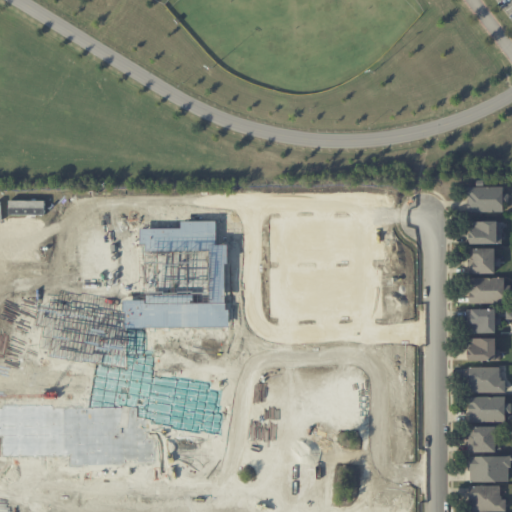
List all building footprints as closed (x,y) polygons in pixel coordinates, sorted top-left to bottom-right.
[(467,186),(467,212),(503,211),(503,200),(509,200),(508,193),(503,193),(503,185),(467,186)] [(502,243),(469,243),(469,220),(498,220),(498,232),(502,232),(502,243)] [(468,249),(469,273),(494,272),(494,265),(500,264),(500,256),(495,256),(495,248),(468,249)] [(504,277),(467,277),(468,303),(503,303),(503,291),(510,291),(510,285),(504,285),(504,277)] [(468,308),(468,332),(495,331),(494,324),(501,324),(501,316),(496,317),(496,308),(468,308)] [(468,338),(468,361),(500,361),(500,349),(495,349),(495,337),(468,338)] [(468,367),(469,392),(506,391),(506,379),(501,380),(501,366),(468,367)] [(469,397),(470,424),(505,423),(505,411),(511,411),(511,402),(505,402),(505,396),(469,397)] [(468,428),(469,451),(497,450),(496,427),(468,428)] [(511,456),(470,456),(471,480),(508,480),(508,464),(511,456)] [(469,486),(470,511),(506,511),(506,499),(501,499),(500,486),(469,486)]
